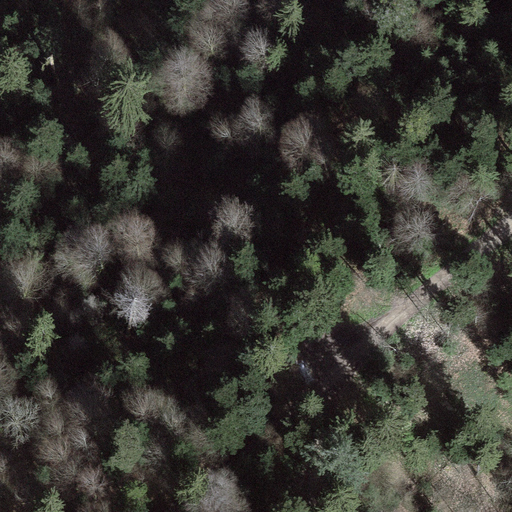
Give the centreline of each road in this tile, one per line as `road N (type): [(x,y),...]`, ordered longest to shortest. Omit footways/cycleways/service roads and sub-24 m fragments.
road 1 (unclassified): [(511,231),(413,303),(181,511)]
road 2 (track): [(332,380),(304,511)]
